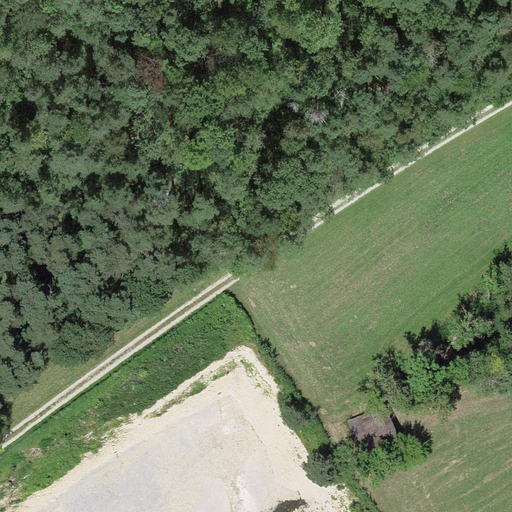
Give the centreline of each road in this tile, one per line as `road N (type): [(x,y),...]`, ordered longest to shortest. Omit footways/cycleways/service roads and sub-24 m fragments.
road 1 (track): [(0,441),(295,232),(511,95)]
road 2 (track): [(0,75),(47,160),(86,377)]
